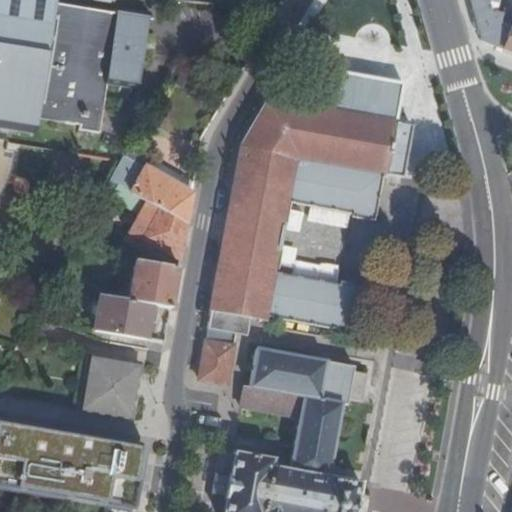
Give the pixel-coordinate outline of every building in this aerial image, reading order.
[(0,0),(0,124),(34,130),(36,118),(80,125),(79,130),(100,133),(104,107),(108,83),(139,87),(144,48),(125,45),(126,37),(120,36),(124,14),(54,3),(54,0),(0,0)] [(511,21),(508,21),(506,25),(499,23),(502,0),(470,0),(482,40),(511,52),(511,21)] [(149,18),(124,14),(120,36),(126,37),(125,45),(144,48),(149,18)] [(188,89),(195,76),(182,70),(175,82),(188,89)] [(395,123),(292,105),(268,100),(241,147),(296,157),(385,173),(402,177),(411,126),(395,123)] [(186,223),(193,182),(153,159),(148,167),(146,166),(150,159),(129,147),(121,161),(116,169),(115,171),(110,180),(161,209),(186,223)] [(206,342),(200,378),(226,384),(235,332),(246,334),(249,315),(265,318),(296,157),(241,147),(209,323),(208,327),(206,342)] [(296,157),(287,202),(354,214),(353,218),(377,222),(380,203),(385,173),(296,157)] [(180,259),(186,223),(161,209),(144,239),(180,259)] [(130,285),(128,300),(152,304),(171,307),(178,267),(135,259),(134,263),(130,285)] [(130,285),(134,263),(120,261),(116,283),(130,285)] [(341,284),(275,270),(266,315),(356,333),(365,285),(342,280),(341,284)] [(95,329),(145,338),(149,321),(152,304),(128,300),(101,296),(95,329)] [(152,304),(149,321),(156,322),(159,305),(152,304)] [(356,511),(362,483),(329,476),(342,404),(347,405),(348,399),(361,401),(366,374),(354,372),(355,365),(256,348),(249,388),(244,388),(240,406),(300,417),(290,469),(274,466),(275,458),(234,451),(230,474),(228,476),(225,498),(225,501),(222,511),(356,511)] [(128,375),(137,376),(139,363),(87,354),(78,409),(130,418),(134,391),(126,389),(128,375)] [(134,391),(137,376),(128,375),(126,389),(134,391)] [(0,421),(0,489),(134,511),(144,445),(0,421)]
